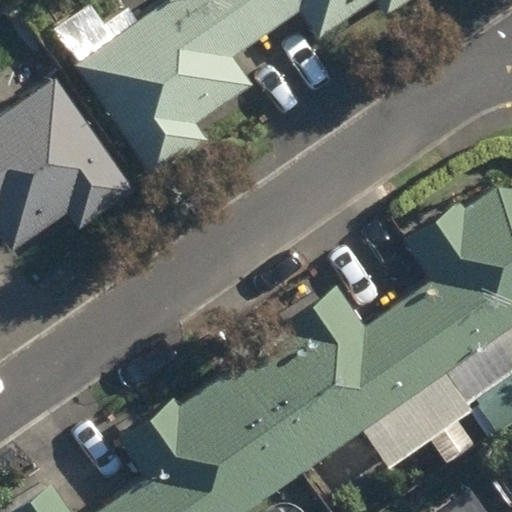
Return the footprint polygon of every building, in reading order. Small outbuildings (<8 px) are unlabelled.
[(232,57),(263,35),(238,0),(169,0),(74,66),(151,178),(207,141),(195,124),(250,84),(232,57)] [(238,0),(263,35),(302,9),(320,36),(370,0),(379,0),(390,14),(409,0),(238,0)] [(57,82),(0,121),(0,229),(15,250),(71,211),(82,228),(132,193),(57,82)] [(435,279),(399,305),(447,374),(511,328),(511,189),(498,187),(461,213),(455,204),(407,239),(435,279)] [(288,332),(231,372),(302,474),(447,374),(399,305),(366,327),(339,287),(283,326),(288,332)] [(120,511),(248,511),(302,474),(231,372),(181,407),(176,399),(120,440),(147,480),(115,503),(120,511)] [(484,459),(495,473),(506,464),(494,451),(484,459)] [(120,511),(115,503),(102,511),(71,511),(52,485),(14,511),(120,511)] [(465,506),(469,511),(475,511),(479,510),(473,501),(465,506)]
